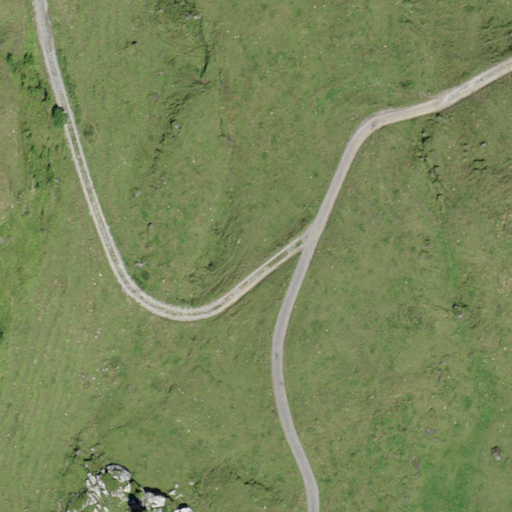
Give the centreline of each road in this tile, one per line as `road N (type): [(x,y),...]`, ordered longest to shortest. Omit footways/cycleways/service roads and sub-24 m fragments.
road 1 (track): [(43,0),(57,85),(117,268),(141,297),(176,312),(218,305),(314,231)]
road 2 (track): [(312,511),(285,420),(276,334),(314,231)]
road 3 (track): [(314,231),(354,142),(375,123),(444,102),(511,65)]
